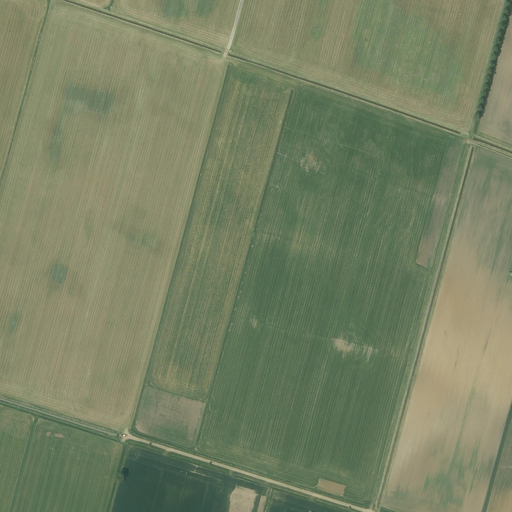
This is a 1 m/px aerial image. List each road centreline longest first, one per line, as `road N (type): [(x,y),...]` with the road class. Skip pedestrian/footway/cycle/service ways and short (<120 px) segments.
road 1 (track): [(369,511),(506,0)]
road 2 (unclassified): [(369,511),(127,435)]
